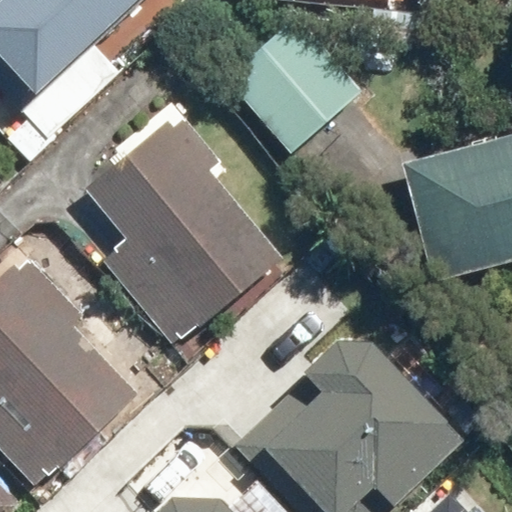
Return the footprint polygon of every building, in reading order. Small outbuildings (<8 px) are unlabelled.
[(0,0),(0,84),(23,110),(143,0),(0,0)] [(296,16),(227,77),(292,150),(361,89),(296,16)] [(102,256),(176,339),(275,251),(206,175),(223,160),(176,107),(82,191),(123,236),(102,256)] [(511,134),(404,166),(439,285),(511,263),(511,134)] [(82,316),(25,259),(0,283),(0,437),(45,482),(138,389),(73,325),(82,316)] [(347,332),(235,444),(303,511),(388,511),(458,442),(347,332)] [(227,511),(193,475),(153,511),(227,511)] [(0,511),(10,511),(22,501),(0,479),(0,511)] [(463,511),(455,502),(444,511),(463,511)]
